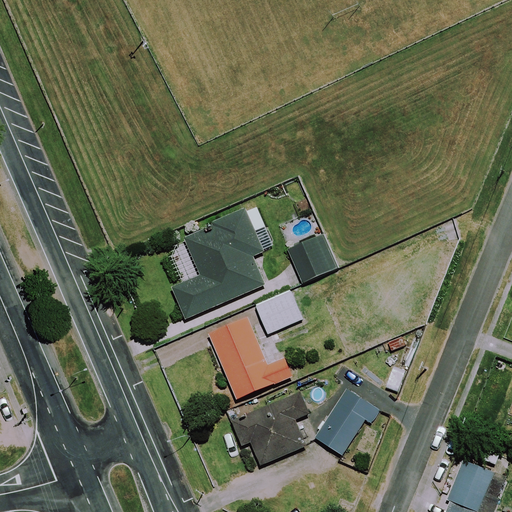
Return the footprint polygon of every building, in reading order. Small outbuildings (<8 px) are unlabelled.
[(273,247),(258,209),(213,227),(214,231),(188,241),(203,278),(173,290),(185,320),(266,288),(253,255),(273,247)] [(333,271),(318,237),(289,250),(305,284),(333,271)] [(303,321),(291,293),(256,308),(268,336),(303,321)] [(274,385),(249,322),(211,337),(236,401),(274,385)] [(405,373),(393,369),(386,389),(398,393),(405,373)] [(380,411),(348,390),(315,440),(342,457),(366,421),(371,425),(380,411)] [(307,416),(298,395),(232,424),(242,447),(250,444),(260,466),(304,448),(293,422),(307,416)] [(488,511),(503,477),(462,461),(441,511),(488,511)]
